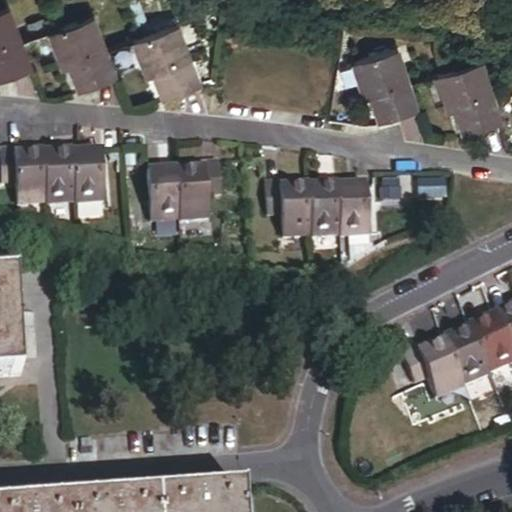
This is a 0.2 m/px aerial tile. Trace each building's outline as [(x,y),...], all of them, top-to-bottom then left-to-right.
[(0,82),(30,70),(7,11),(0,13),(0,82)] [(91,18),(50,34),(58,55),(66,52),(71,66),(67,67),(77,93),(114,78),(91,18)] [(163,101),(200,85),(177,26),(134,42),(142,63),(151,60),(156,72),(152,74),(163,101)] [(371,98),(380,124),(416,112),(416,110),(395,49),(354,63),(361,84),(370,81),(375,97),(371,98)] [(66,52),(58,55),(63,69),(67,67),(71,66),(66,52)] [(151,60),(142,63),(147,76),(152,74),(156,72),(151,60)] [(456,108),(465,136),(500,125),(480,61),(438,75),(444,95),(454,92),(459,107),(456,108)] [(370,81),(361,84),(367,100),(371,98),(375,97),(370,81)] [(459,107),(454,92),(444,95),(449,111),(456,108),(459,107)] [(43,206),(42,157),(27,157),(13,157),(13,154),(0,154),(0,184),(16,184),(16,207),(43,206)] [(74,205),(72,158),(71,158),(71,156),(42,157),(43,206),(74,205)] [(103,205),(102,157),(72,158),(74,205),(103,205)] [(220,197),(217,167),(203,168),(203,173),(189,174),(175,175),(178,223),(178,225),(207,223),(205,198),(220,197)] [(178,223),(175,175),(174,172),(147,174),(150,225),(178,223)] [(416,198),(445,197),(445,179),(416,179),(416,198)] [(397,181),(380,181),(380,199),(396,199),(397,181)] [(307,191),(307,188),(292,189),(278,190),(278,186),(264,187),(266,218),(280,217),(282,241),(311,238),(307,191)] [(340,239),(336,191),(336,189),(307,191),(311,238),(311,241),(340,239)] [(368,239),(365,189),(336,191),(340,239),(340,241),(368,239)] [(0,285),(0,377),(18,377),(12,284),(0,285)] [(511,311),(494,319),(495,321),(511,361),(511,311)] [(511,361),(495,321),(468,332),(469,333),(488,379),(511,368),(511,361)] [(488,379),(469,333),(443,344),(444,346),(463,391),(488,380),(488,379)] [(463,391),(444,346),(432,351),(419,357),(417,352),(402,358),(415,388),(429,382),(437,403),(463,392),(463,391)] [(417,352),(419,357),(432,351),(430,347),(417,352)] [(242,511),(242,496),(0,511),(242,511)]
